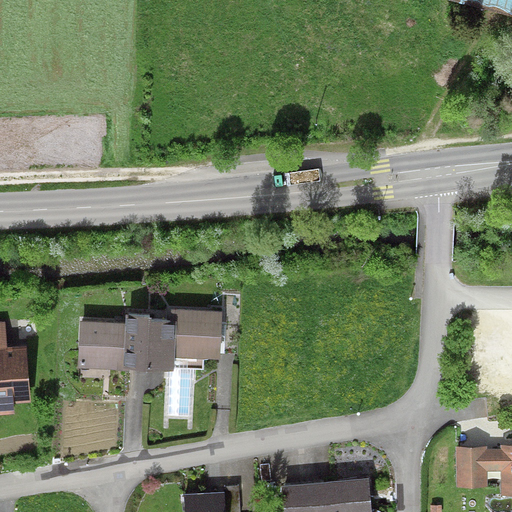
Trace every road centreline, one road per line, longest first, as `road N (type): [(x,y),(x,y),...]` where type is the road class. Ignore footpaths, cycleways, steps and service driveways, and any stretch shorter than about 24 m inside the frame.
road 1 (secondary): [(438,173),(198,200),(0,211)]
road 2 (residential): [(405,420),(102,473)]
road 3 (residential): [(405,420),(425,403),(430,386),(436,293)]
road 4 (residential): [(438,173),(436,293)]
